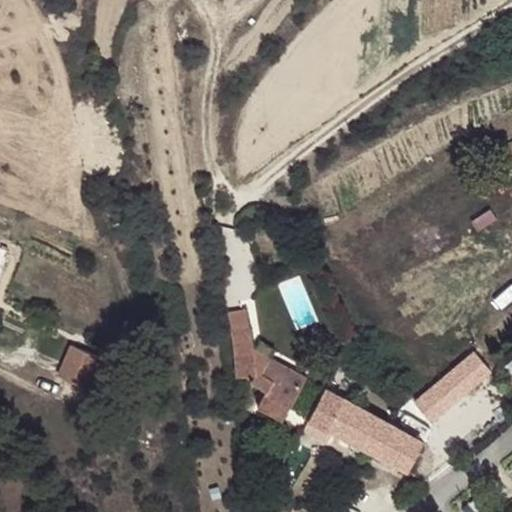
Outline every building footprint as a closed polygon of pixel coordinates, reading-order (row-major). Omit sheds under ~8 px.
[(232,330),(250,328),(247,308),(227,311),(232,330)] [(232,330),(231,330),(236,375),(255,374),(250,381),(265,390),(258,405),(283,419),(288,409),(305,376),(270,357),(268,356),(256,348),(253,346),(251,328),(250,328),(232,330)] [(256,348),(268,356),(273,349),(260,342),(256,348)] [(72,345),(59,374),(87,387),(100,357),(72,345)] [(478,350),(430,388),(441,402),(489,364),(478,350)] [(95,391),(108,361),(100,357),(87,387),(95,391)] [(310,420),(304,431),(327,442),(332,432),(350,440),(366,448),(409,470),(424,440),(403,428),(385,419),(326,387),(324,386),(308,419),(310,420)] [(413,423),(441,402),(430,388),(402,409),(412,421),(413,423)] [(385,419),(403,428),(412,421),(402,409),(401,407),(385,419)] [(363,455),(366,448),(350,440),(347,447),(363,455)]
